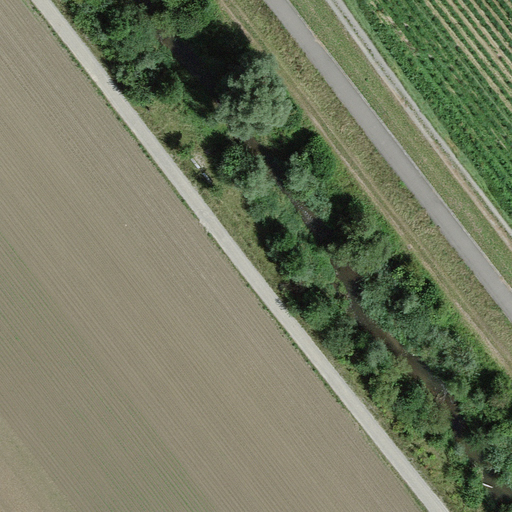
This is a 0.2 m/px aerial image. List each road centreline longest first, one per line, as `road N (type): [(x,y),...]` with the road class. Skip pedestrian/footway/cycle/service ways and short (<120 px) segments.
road 1 (track): [(441,511),(41,0)]
road 2 (track): [(336,0),(511,238)]
